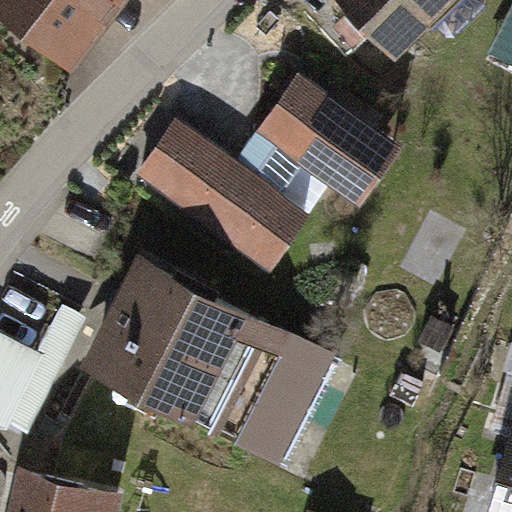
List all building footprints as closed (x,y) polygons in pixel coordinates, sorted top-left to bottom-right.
[(113,0),(0,0),(0,29),(64,73),(113,0)] [(334,0),(394,55),(444,0),(334,0)] [(511,16),(495,50),(511,59),(511,16)] [(400,148),(293,83),(262,133),(368,199),(400,148)] [(305,218),(173,127),(141,173),(274,264),(305,218)] [(296,336),(151,259),(99,357),(244,434),(296,336)] [(0,400),(35,340),(0,320),(0,400)] [(511,511),(511,419),(503,417),(476,511),(511,511)] [(110,511),(113,501),(26,481),(18,511),(110,511)]
